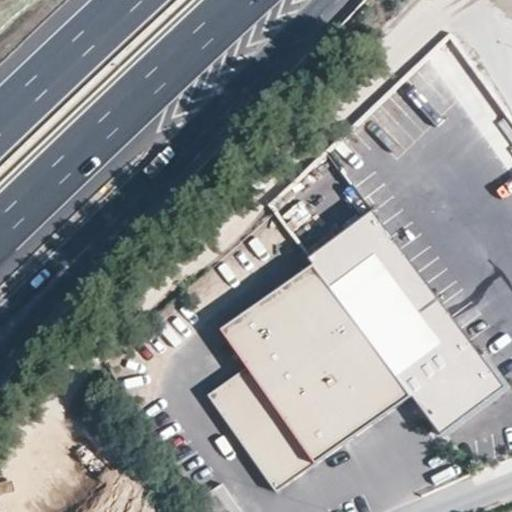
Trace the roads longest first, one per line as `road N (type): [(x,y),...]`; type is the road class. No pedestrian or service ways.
road 1 (motorway): [(0,234),(241,0)]
road 2 (motorway): [(93,223),(321,0)]
road 3 (motorway): [(127,0),(0,123)]
road 4 (motorway): [(0,361),(93,223)]
road 5 (motorway): [(0,313),(93,223)]
